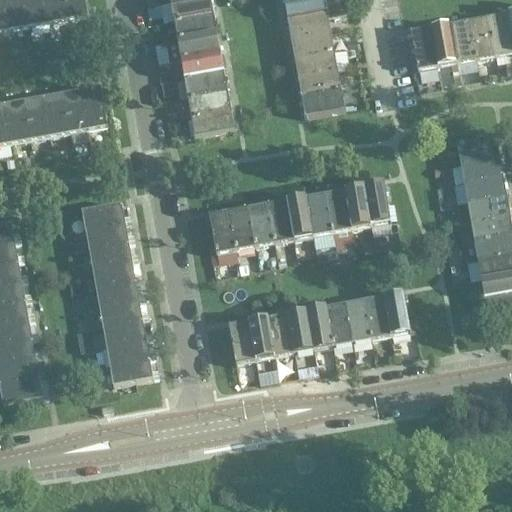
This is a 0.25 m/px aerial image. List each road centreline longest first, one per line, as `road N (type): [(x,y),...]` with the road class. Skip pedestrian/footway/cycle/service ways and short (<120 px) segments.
road 1 (residential): [(202,429),(124,0)]
road 2 (tertiary): [(202,429),(511,374)]
road 3 (tertiary): [(0,467),(202,429)]
